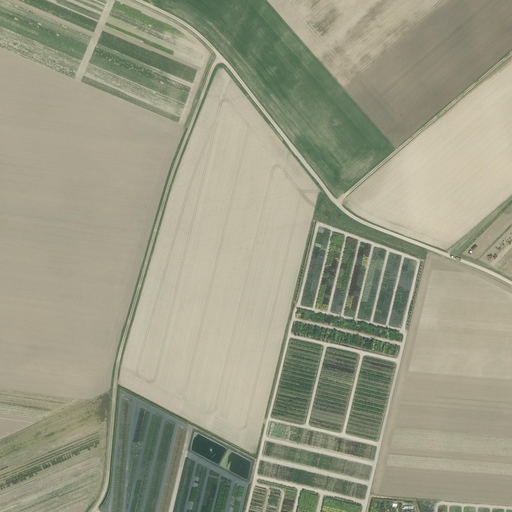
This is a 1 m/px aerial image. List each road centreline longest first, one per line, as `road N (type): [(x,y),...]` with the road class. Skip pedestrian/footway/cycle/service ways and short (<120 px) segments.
road 1 (track): [(136,0),(192,28),(226,61),(343,209),(511,283)]
road 2 (track): [(95,511),(108,473),(116,368),(177,165),(221,57)]
road 3 (track): [(339,203),(511,52)]
